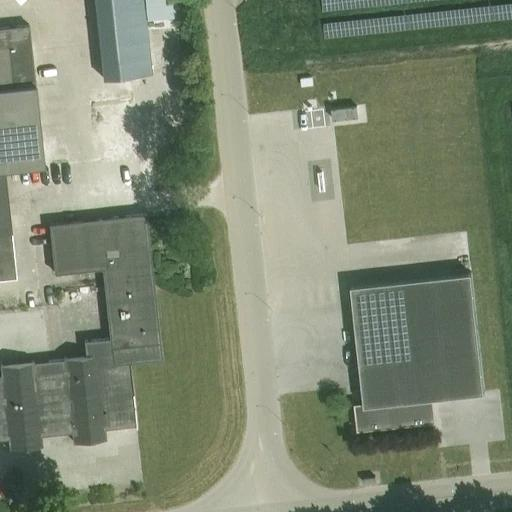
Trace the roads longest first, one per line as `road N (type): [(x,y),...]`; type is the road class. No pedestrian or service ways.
road 1 (unclassified): [(275,511),(220,0)]
road 2 (unclassified): [(511,493),(336,511)]
